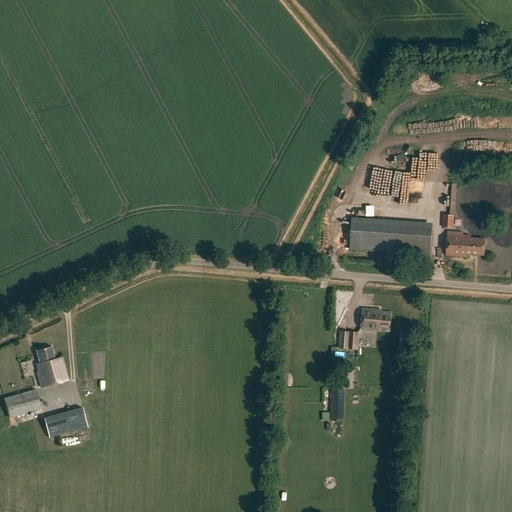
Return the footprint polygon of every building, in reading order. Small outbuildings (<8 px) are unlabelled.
[(406,144),(406,147),(392,146),(392,157),(399,158),(399,160),(419,160),(420,144),(406,144)] [(443,214),(442,227),(453,228),(454,215),(443,214)] [(349,249),(430,255),(432,227),(350,221),(349,249)] [(463,234),(447,233),(445,257),(467,259),(467,256),(484,257),(485,241),(470,239),(471,237),(463,236),(463,234)] [(381,315),(382,312),(362,311),(360,331),(379,332),(389,333),(390,315),(381,315)] [(338,348),(358,349),(360,332),(339,331),(338,348)] [(404,332),(403,341),(411,342),(412,333),(404,332)] [(67,382),(61,359),(54,361),(51,348),(35,352),(39,365),(37,365),(39,373),(37,373),(41,389),(67,382)] [(3,398),(9,418),(41,409),(35,388),(3,398)] [(345,390),(329,389),(328,421),(344,421),(345,390)]
